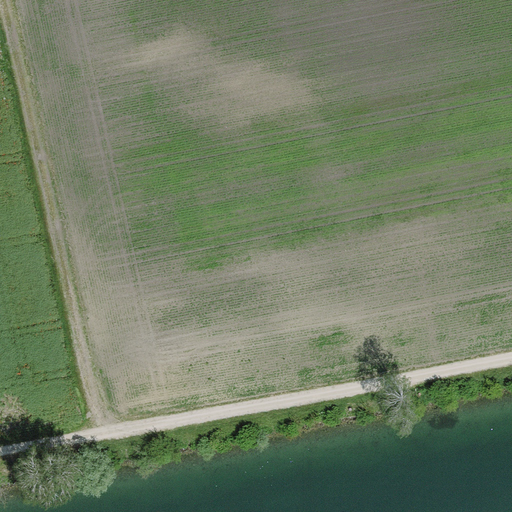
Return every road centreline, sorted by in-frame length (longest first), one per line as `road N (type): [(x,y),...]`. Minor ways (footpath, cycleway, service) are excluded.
road 1 (track): [(511,355),(0,457)]
road 2 (track): [(0,10),(99,437)]
